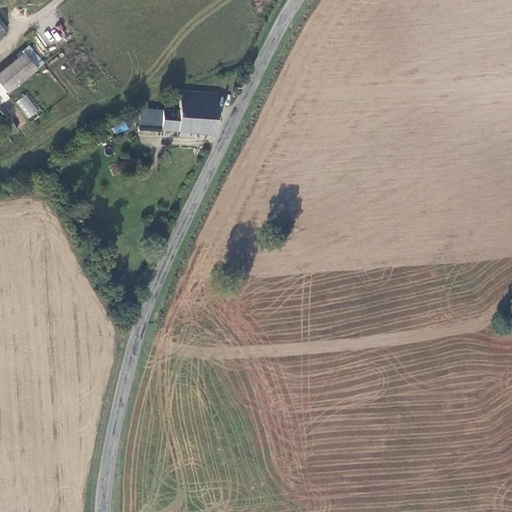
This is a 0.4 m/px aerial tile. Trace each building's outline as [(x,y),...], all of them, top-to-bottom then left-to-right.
[(31,63),(37,57),(28,46),(22,52),(24,54),(31,63)] [(0,85),(7,94),(36,70),(31,63),(24,54),(0,72),(0,85)] [(36,70),(43,64),(37,57),(31,63),(36,70)] [(160,128),(214,133),(217,92),(179,91),(177,110),(169,110),(162,110),(160,128)] [(138,127),(160,128),(162,110),(169,110),(169,102),(158,101),(146,103),(146,109),(139,109),(138,127)] [(10,119),(1,124),(8,136),(17,130),(10,119)] [(126,120),(112,128),(115,134),(129,127),(126,120)]
